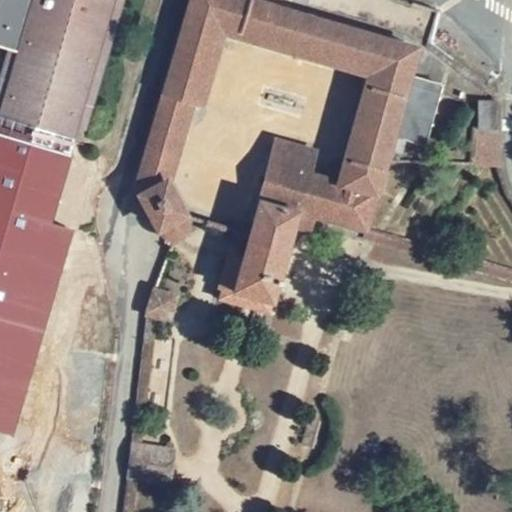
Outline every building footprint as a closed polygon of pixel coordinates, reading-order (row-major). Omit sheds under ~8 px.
[(0,0),(0,125),(58,143),(66,114),(78,118),(110,0),(0,0)] [(184,0),(132,174),(157,223),(161,228),(163,230),(168,231),(173,230),(177,229),(180,226),(182,223),(182,220),(182,216),(182,212),(180,208),(178,206),(160,173),(184,92),(196,95),(218,19),(374,64),(341,176),(309,165),(312,156),(304,152),(301,162),(270,151),(250,228),(244,248),(228,245),(213,297),(268,312),(294,220),(313,224),(317,211),(370,226),(388,156),(398,156),(403,141),(424,145),(438,83),(411,76),(420,43),(277,0),(184,0)] [(498,93),(482,93),(482,117),(499,117),(498,93)] [(499,125),(474,127),(475,156),(499,155),(499,125)] [(438,249),(370,226),(366,237),(436,260),(438,249)] [(511,272),(450,253),(447,263),(511,283),(511,272)] [(175,292),(149,287),(145,312),(171,317),(175,292)] [(168,447),(130,441),(125,471),(164,478),(168,447)]
